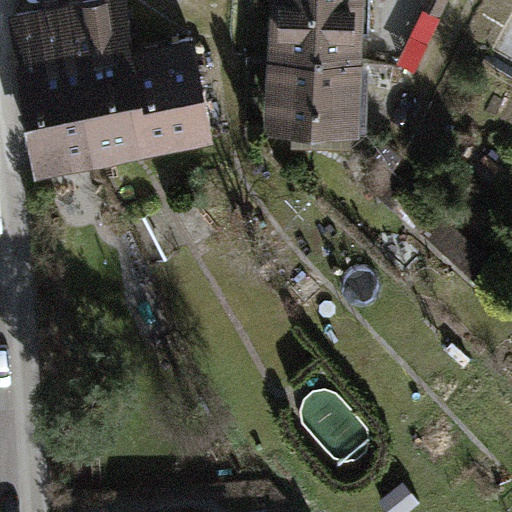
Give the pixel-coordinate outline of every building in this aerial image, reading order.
[(125,0),(110,0),(71,7),(95,152),(149,143),(133,48),(125,0)] [(362,0),(267,0),(266,53),(360,56),(362,0)] [(444,0),(420,0),(419,4),(424,7),(438,14),(444,0)] [(71,7),(16,15),(40,162),(95,152),(71,7)] [(411,68),(438,14),(424,7),(397,61),(411,68)] [(186,39),(133,48),(149,143),(202,134),(186,39)] [(360,56),(266,53),(263,125),(358,128),(360,56)] [(501,269),(371,158),(355,176),(485,287),(501,269)]
